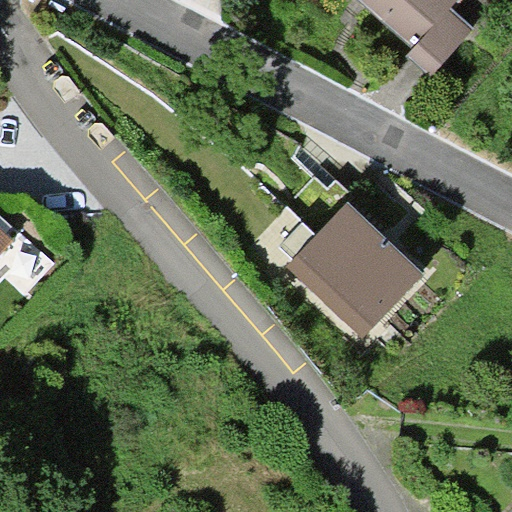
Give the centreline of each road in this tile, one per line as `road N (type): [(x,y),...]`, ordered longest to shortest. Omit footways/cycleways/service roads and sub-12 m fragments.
road 1 (residential): [(373,511),(315,421),(0,33)]
road 2 (residential): [(511,205),(109,0)]
